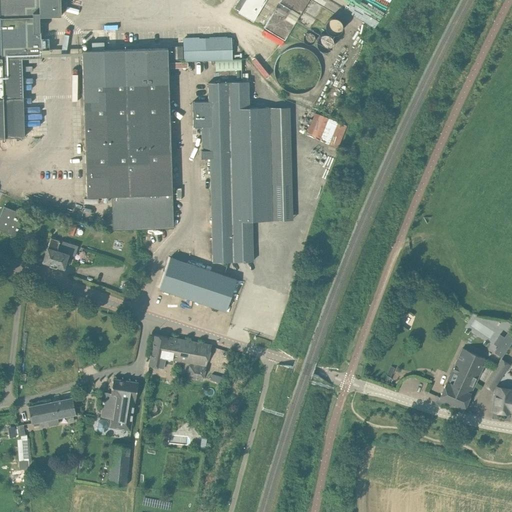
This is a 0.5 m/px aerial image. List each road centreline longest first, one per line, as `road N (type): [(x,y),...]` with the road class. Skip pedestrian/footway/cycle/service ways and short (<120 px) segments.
road 1 (tertiary): [(511,429),(149,318)]
road 2 (unclassified): [(8,404),(136,366),(149,318)]
road 3 (tertiary): [(149,318),(22,271)]
road 4 (unclassified): [(8,404),(22,271)]
